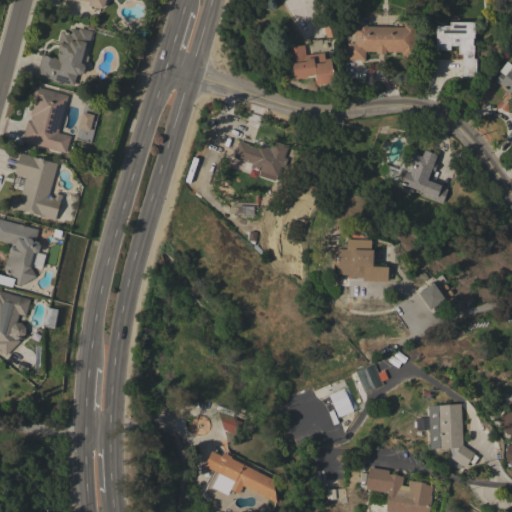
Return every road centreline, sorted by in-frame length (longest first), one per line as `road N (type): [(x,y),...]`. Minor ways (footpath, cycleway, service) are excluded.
road 1 (primary): [(109,436),(129,274),(211,0)]
road 2 (residential): [(511,196),(477,148),(430,110),(406,104),(312,113),(161,63)]
road 3 (primary): [(161,63),(106,252),(87,364)]
road 4 (residential): [(383,460),(511,486)]
